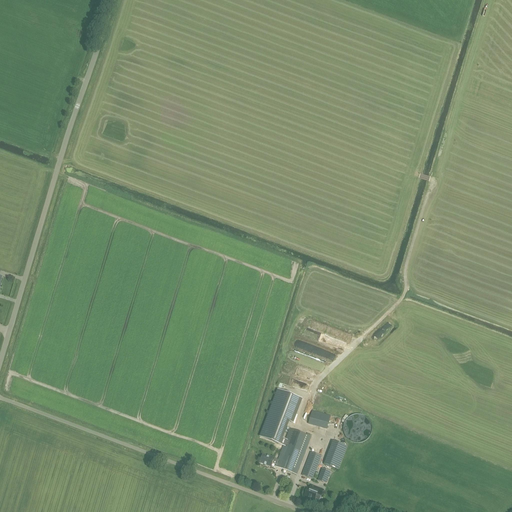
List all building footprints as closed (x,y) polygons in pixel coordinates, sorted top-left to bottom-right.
[(306,331),(326,338),(327,336),(321,334),(323,328),(311,323),(309,328),(307,328),(306,331)] [(290,429),(286,440),(283,439),(290,422),(294,423),(303,399),(277,389),(260,437),(284,446),(278,460),(277,463),(276,467),(297,475),(311,437),(290,429)] [(307,406),(306,406),(304,410),(309,412),(313,403),(309,402),(307,406)] [(327,427),(329,420),(310,415),(308,422),(327,427)] [(346,432),(360,442),(367,433),(363,431),(364,430),(362,428),(358,433),(350,427),(346,432)] [(334,440),(326,462),(340,467),(348,445),(334,440)] [(313,480),(322,457),(311,452),(302,475),(313,480)] [(263,455),(260,463),(271,467),(273,462),(277,463),(278,460),(275,458),(268,455),(267,456),(263,455)] [(331,476),(332,473),(330,472),(323,469),(319,481),(326,484),(329,475),(331,476)] [(322,496),(324,491),(311,486),(310,490),(308,489),(305,496),(315,500),(317,494),(322,496)]
